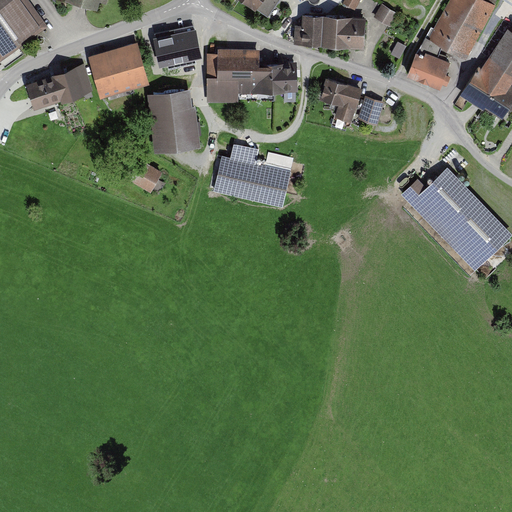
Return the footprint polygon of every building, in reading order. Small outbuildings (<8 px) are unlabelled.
[(0,0),(0,60),(48,26),(29,0),(0,0)] [(243,0),(255,8),(256,7),(268,16),(279,0),(243,0)] [(356,0),(343,0),(342,3),(352,9),(356,0)] [(449,0),(428,37),(466,58),(496,4),(494,3),(496,0),(449,0)] [(399,13),(382,3),(374,16),(391,26),(399,13)] [(363,17),(296,14),(295,45),(362,47),(363,17)] [(196,27),(154,35),(160,65),(202,56),(196,27)] [(511,29),(508,27),(483,67),(479,64),(470,79),(460,94),(484,109),(505,122),(511,109),(511,84),(510,83),(511,80),(511,29)] [(395,39),(390,52),(402,57),(408,44),(395,39)] [(100,97),(150,83),(138,41),(89,54),(100,97)] [(218,51),(207,51),(207,102),(238,102),(238,92),(272,92),(272,90),(272,61),(260,61),(260,47),(218,47),(218,51)] [(425,54),(416,50),(407,74),(440,87),(451,60),(426,51),(425,54)] [(298,61),(272,61),(272,90),(298,90),(298,61)] [(53,74),(61,99),(61,100),(93,90),(84,63),(52,73),(53,74)] [(35,107),(61,99),(53,74),(27,82),(35,107)] [(358,89),(322,79),(316,100),(336,106),(333,116),(349,121),(358,89)] [(185,89),(142,93),(148,148),(194,143),(190,105),(187,105),(185,89)] [(385,101),(366,95),(358,118),(377,124),(385,101)] [(230,156),(222,154),(214,190),(283,206),(291,170),(294,158),(268,152),(265,164),(255,162),(259,148),(234,142),(230,156)] [(159,172),(135,155),(121,175),(145,191),(147,188),(155,193),(163,182),(155,177),(159,172)] [(426,186),(418,177),(410,184),(401,193),(475,269),(511,233),(511,232),(448,165),(426,186)]
